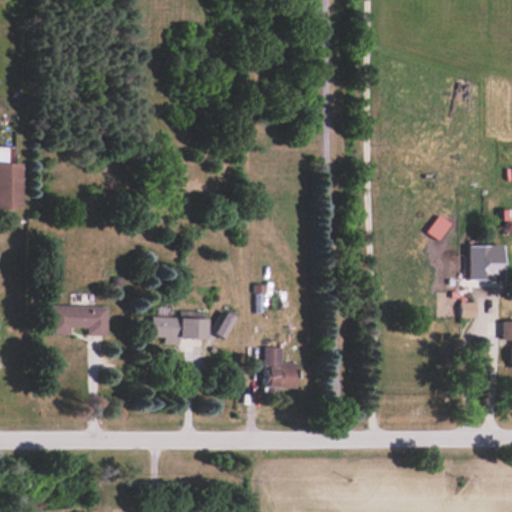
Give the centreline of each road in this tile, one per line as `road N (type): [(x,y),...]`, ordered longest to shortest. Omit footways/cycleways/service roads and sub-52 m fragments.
road 1 (residential): [(511,439),(0,441)]
road 2 (residential): [(334,440),(326,0)]
